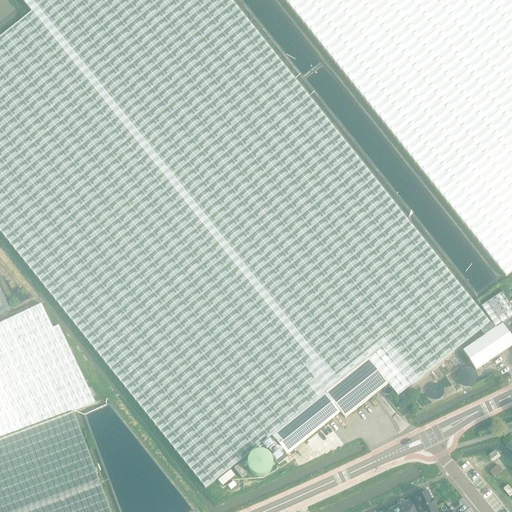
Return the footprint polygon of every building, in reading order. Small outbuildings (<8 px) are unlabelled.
[(511,310),(501,294),(481,307),(491,322),(488,324),(253,29),(229,0),(21,0),(31,12),(0,36),(0,232),(37,279),(205,489),(271,436),(368,359),(388,384),(397,396),(480,329),(484,335),(461,350),(475,371),(511,347),(511,310)] [(511,274),(511,0),(281,0),(505,280),(511,274)] [(0,313),(9,309),(0,290),(0,313)] [(41,305),(0,324),(0,438),(98,401),(59,326),(58,326),(53,329),(41,305)] [(345,418),(388,384),(368,359),(271,436),(286,455),(340,412),(345,418)] [(0,511),(111,511),(76,412),(0,440),(0,511)] [(263,445),(278,465),(287,458),(271,438),(263,445)] [(497,465),(489,472),(494,478),(502,472),(497,465)] [(246,476),(238,466),(233,470),(241,480),(246,476)] [(230,471),(218,481),(222,487),(235,476),(230,471)] [(416,498),(414,499),(420,511),(436,511),(434,508),(435,507),(432,500),(431,501),(427,493),(423,495),(421,494),(417,496),(416,498)] [(413,511),(409,501),(397,507),(398,509),(399,511),(413,511)]
